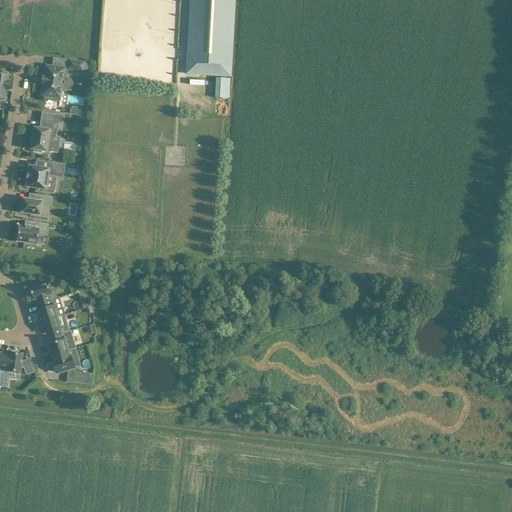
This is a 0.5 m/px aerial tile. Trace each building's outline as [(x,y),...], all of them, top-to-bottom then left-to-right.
[(191,0),(187,74),(230,76),(234,0),(191,0)] [(67,69),(82,72),(83,63),(68,60),(67,69)] [(41,84),(40,96),(59,99),(64,68),(44,65),(43,77),(41,76),(39,84),(41,84)] [(7,91),(9,81),(6,81),(7,77),(5,76),(5,75),(0,74),(0,97),(4,98),(5,91),(7,91)] [(71,106),(71,114),(84,115),(85,107),(71,106)] [(33,128),(32,134),(30,149),(34,150),(34,152),(41,153),(41,151),(50,152),(53,132),(56,132),(58,123),(60,123),(61,115),(41,113),(39,128),(33,128)] [(25,187),(46,190),(48,176),(62,178),(65,165),(46,162),(45,169),(28,166),(27,174),(26,173),(25,179),(26,179),(25,187)] [(81,186),(68,184),(66,192),(79,194),(81,186)] [(51,207),(52,197),(29,194),(28,199),(22,199),(20,213),(30,214),(30,216),(39,217),(41,205),(51,207)] [(17,231),(17,233),(15,232),(14,240),(16,240),(15,242),(35,245),(37,234),(47,236),(48,225),(25,221),(24,227),(20,226),(18,226),(17,231)] [(37,298),(39,304),(46,302),(45,302),(53,300),(48,282),(31,288),(34,299),(37,298)] [(38,311),(41,322),(59,317),(53,300),(45,302),(46,302),(39,304),(41,310),(38,311)] [(48,332),(50,338),(64,334),(59,317),(41,322),(45,333),(48,332)] [(49,345),(52,356),(55,355),(69,351),(64,334),(50,338),(51,344),(49,345)] [(76,371),(69,351),(55,355),(52,356),(57,373),(70,369),(71,372),(70,372),(69,382),(90,384),(92,373),(76,371)] [(0,371),(0,370),(0,371),(0,387),(7,388),(8,381),(5,380),(6,371),(18,373),(19,368),(20,361),(21,355),(18,354),(18,353),(12,352),(12,354),(3,353),(3,356),(2,356),(0,371)] [(20,361),(19,368),(23,368),(25,375),(33,373),(29,359),(22,361),(20,361)]
